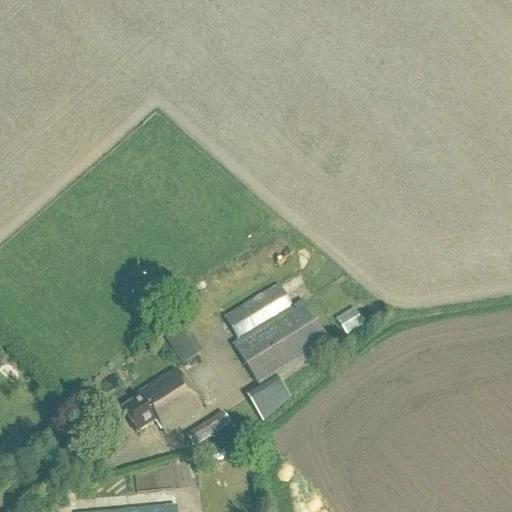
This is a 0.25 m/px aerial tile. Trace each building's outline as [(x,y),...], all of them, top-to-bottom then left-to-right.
[(297,260),(285,241),(269,252),(281,270),(297,260)] [(291,309),(279,288),(223,321),(237,344),(231,347),(259,392),(330,348),(302,303),(291,309)] [(346,319),(357,336),(374,325),(362,308),(346,319)] [(166,439),(206,415),(180,373),(141,397),(144,401),(125,412),(140,436),(157,425),(166,439)] [(257,397),(237,410),(254,434),(305,399),(293,383),(262,404),(257,397)] [(192,435),(186,439),(193,450),(196,449),(201,446),(227,430),(219,418),(198,431),(192,435)]
